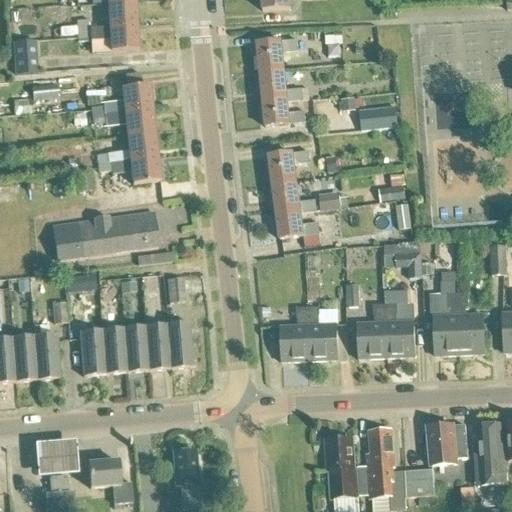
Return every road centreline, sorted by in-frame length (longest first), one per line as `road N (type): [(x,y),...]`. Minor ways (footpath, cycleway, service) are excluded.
road 1 (residential): [(241,408),(197,0)]
road 2 (residential): [(241,408),(511,398)]
road 3 (residential): [(0,432),(241,408)]
